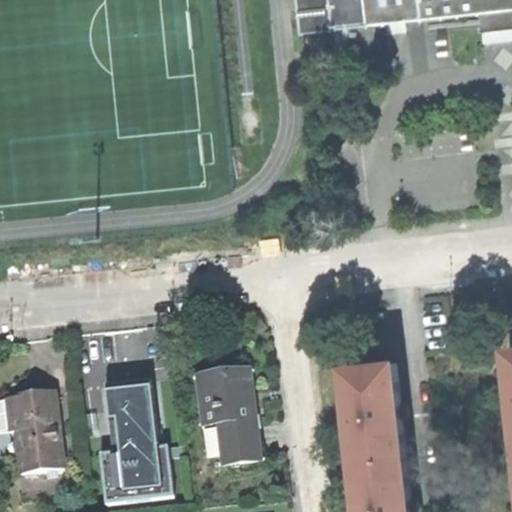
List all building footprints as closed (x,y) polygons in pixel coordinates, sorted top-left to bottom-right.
[(511,0),(331,0),(334,30),(480,14),(490,13),(506,11),(511,10),(511,0)] [(490,13),(480,14),(482,26),(483,39),(511,35),(511,10),(506,11),(490,13)] [(360,463),(409,458),(405,416),(404,404),(399,362),(350,367),(360,463)] [(199,378),(205,427),(220,425),(225,467),(265,462),(259,417),(254,371),(199,378)] [(108,387),(112,423),(119,422),(123,453),(142,451),(162,449),(154,382),(128,385),(108,387)] [(25,475),(67,470),(62,427),(57,427),(56,416),(53,395),(30,397),(15,399),(15,401),(19,432),(25,475)] [(9,402),(13,433),(19,432),(15,401),(9,402)] [(9,402),(0,403),(0,434),(13,433),(9,402)] [(57,427),(62,427),(64,426),(63,415),(56,416),(57,427)] [(143,461),(142,451),(123,453),(119,422),(112,423),(111,423),(116,464),(143,461)] [(414,499),(409,458),(360,463),(365,511),(415,511),(414,499)]
